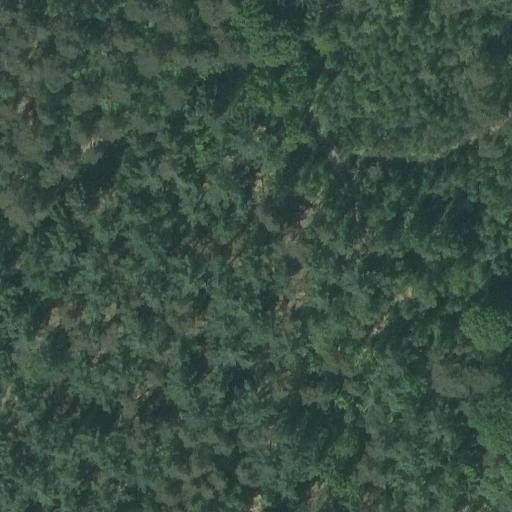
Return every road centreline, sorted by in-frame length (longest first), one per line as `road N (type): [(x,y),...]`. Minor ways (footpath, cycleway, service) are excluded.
road 1 (track): [(340,160),(511,509)]
road 2 (track): [(279,47),(179,93),(0,198)]
road 3 (track): [(511,118),(434,163),(340,160)]
road 4 (track): [(340,160),(279,47)]
